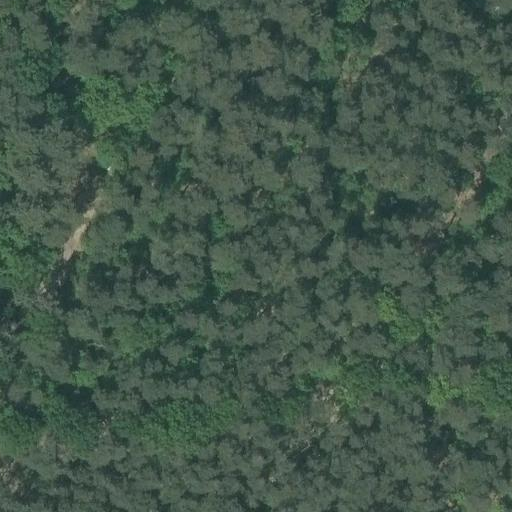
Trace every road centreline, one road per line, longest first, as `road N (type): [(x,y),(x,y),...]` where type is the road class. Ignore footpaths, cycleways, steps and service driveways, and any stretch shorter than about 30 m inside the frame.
road 1 (track): [(168,0),(0,392)]
road 2 (track): [(310,394),(38,434)]
road 3 (track): [(386,291),(429,384),(447,511)]
road 4 (track): [(511,124),(386,291)]
road 5 (track): [(310,394),(511,371)]
road 6 (track): [(386,291),(310,394)]
